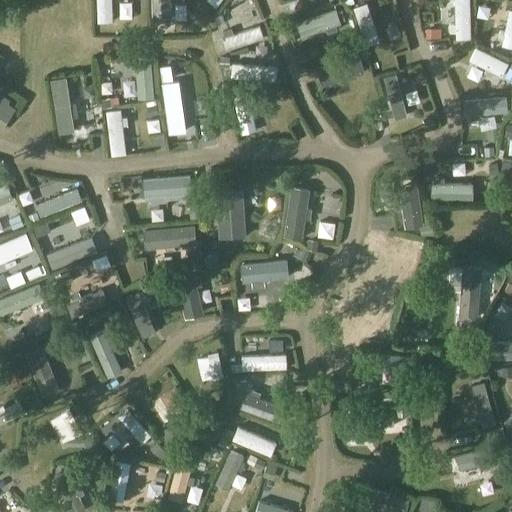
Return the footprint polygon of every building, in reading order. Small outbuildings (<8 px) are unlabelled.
[(97,0),(98,21),(112,20),(111,0),(97,0)] [(169,0),(152,0),(153,19),(170,19),(169,0)] [(470,37),(468,0),(454,0),(455,23),(450,23),(450,31),(455,31),(456,37),(470,37)] [(354,7),(366,45),(379,41),(367,3),(354,7)] [(335,8),(298,21),(302,35),(340,22),(335,8)] [(511,46),(511,9),(509,9),(505,30),(499,29),(497,38),(503,39),(502,45),(511,46)] [(222,15),(210,19),(212,26),(224,23),(222,15)] [(230,27),(222,30),(224,37),(222,38),(226,49),(263,37),(259,26),(233,34),(230,27)] [(425,37),(441,37),(441,27),(425,27),(425,37)] [(357,40),(353,30),(339,34),(342,45),(357,40)] [(491,76),(493,72),(501,75),(507,62),(476,46),(469,59),(487,68),(484,73),(491,76)] [(139,97),(153,96),(149,50),(135,51),(139,97)] [(160,55),(164,79),(193,75),(190,51),(160,55)] [(364,72),(358,54),(318,66),(324,84),(364,72)] [(219,67),(228,68),(230,57),(220,56),(219,67)] [(233,63),(231,77),(276,82),(277,67),(233,63)] [(407,116),(396,74),(384,77),(395,119),(407,116)] [(51,80),(59,133),(74,130),(66,78),(51,80)] [(96,96),(95,86),(83,87),(84,94),(89,97),(96,96)] [(284,87),(276,89),(278,98),(286,96),(284,87)] [(242,132),(256,129),(247,92),(234,95),(242,132)] [(0,132),(16,109),(8,104),(11,100),(0,93),(0,132)] [(503,95),(467,99),(468,115),(505,110),(503,95)] [(101,98),(103,107),(112,105),(111,97),(101,98)] [(181,135),(178,114),(183,113),(181,104),(176,105),(175,100),(163,102),(170,137),(181,135)] [(147,106),(149,115),(157,113),(155,104),(147,106)] [(126,152),(123,124),(129,124),(128,116),(122,116),(121,108),(107,109),(112,153),(126,152)] [(493,146),(483,147),(484,156),(494,155),(493,146)] [(474,161),(467,172),(479,179),(486,168),(474,161)] [(135,188),(134,169),(106,170),(107,188),(135,188)] [(146,196),(193,192),(191,175),(144,179),(146,196)] [(430,196),(471,197),(471,181),(430,180),(430,196)] [(0,204),(13,199),(7,183),(0,186),(0,204)] [(399,186),(401,197),(396,197),(398,208),(402,207),(405,227),(422,224),(416,184),(399,186)] [(40,215),(81,199),(76,187),(36,203),(40,215)] [(311,189),(292,187),(285,236),(303,239),(306,218),(311,219),(312,209),(307,208),(311,189)] [(218,191),(221,236),(246,235),(244,189),(218,191)] [(196,203),(185,204),(187,217),(197,216),(196,203)] [(28,215),(31,222),(40,218),(37,211),(28,215)] [(10,218),(14,228),(23,224),(19,214),(10,218)] [(47,222),(34,227),(37,236),(51,231),(47,222)] [(430,224),(420,225),(422,234),(431,233),(430,224)] [(196,242),(194,225),(144,230),(146,247),(196,242)] [(26,232),(0,243),(0,261),(33,247),(26,232)] [(91,235),(47,253),(53,267),(97,250),(91,235)] [(401,261),(412,244),(403,238),(391,255),(401,261)] [(319,240),(309,239),(308,248),(318,249),(319,240)] [(298,247),(294,254),(305,261),(310,253),(298,247)] [(19,266),(40,258),(36,248),(16,256),(19,266)] [(187,264),(198,264),(197,251),(186,252),(187,264)] [(217,265),(217,254),(205,254),(206,266),(217,265)] [(354,273),(389,284),(394,269),(358,258),(354,273)] [(253,286),(265,285),(264,278),(288,276),(286,259),(241,263),(243,280),(252,280),(253,286)] [(462,285),(460,315),(477,316),(481,265),(464,264),(464,266),(462,285)] [(69,271),(54,277),(58,287),(73,280),(69,271)] [(204,312),(194,271),(177,275),(186,316),(204,312)] [(0,288),(8,285),(5,276),(0,278),(0,288)] [(162,288),(172,284),(168,276),(158,280),(162,288)] [(44,297),(39,284),(0,299),(0,308),(2,314),(44,297)] [(108,302),(102,289),(67,304),(72,316),(108,302)] [(139,291),(127,296),(143,336),(155,331),(139,291)] [(399,318),(400,334),(418,332),(417,317),(399,318)] [(483,336),(496,336),(496,327),(483,327),(483,336)] [(123,371),(106,330),(91,336),(108,377),(123,371)] [(511,356),(511,343),(487,344),(487,357),(511,356)] [(44,394),(60,387),(42,345),(26,351),(44,394)] [(91,349),(77,353),(82,371),(95,368),(91,349)] [(368,351),(366,369),(396,372),(396,377),(405,378),(406,373),(414,374),(416,356),(368,351)] [(243,370),(288,368),(287,353),(243,355),(243,370)] [(4,362),(0,363),(0,377),(9,374),(4,362)] [(511,370),(511,366),(500,367),(500,376),(511,375),(511,370)] [(483,381),(471,384),(482,424),(494,421),(483,381)] [(186,433),(201,424),(176,386),(162,395),(186,433)] [(259,391),(248,387),(246,393),(241,407),(278,421),(284,407),(257,397),(259,391)] [(416,389),(406,388),(405,397),(415,398),(416,389)] [(230,390),(226,400),(235,404),(239,393),(230,390)] [(0,423),(25,412),(20,402),(0,411),(0,423)] [(141,442),(150,434),(127,408),(118,415),(134,434),(130,437),(137,445),(141,442)] [(350,426),(363,426),(363,432),(374,431),(374,425),(393,425),(393,411),(350,412),(350,426)] [(506,432),(511,441),(511,415),(503,422),(508,430),(506,432)] [(175,435),(168,425),(160,430),(166,440),(175,435)] [(221,436),(229,440),(234,430),(225,426),(221,436)] [(276,440),(241,426),(235,441),(271,455),(276,440)] [(93,441),(84,445),(89,455),(98,450),(93,441)] [(157,455),(164,450),(158,442),(151,448),(157,455)] [(491,446),(457,455),(460,468),(494,460),(491,446)] [(217,482),(229,488),(245,456),(232,450),(217,482)] [(183,501),(195,456),(180,452),(168,497),(183,501)] [(92,460),(97,470),(106,465),(101,456),(92,460)] [(110,494),(125,497),(132,459),(118,456),(110,494)] [(254,467),(262,470),(266,462),(259,459),(254,467)] [(268,463),(263,476),(269,478),(274,465),(268,463)] [(156,479),(166,481),(168,469),(159,467),(156,479)] [(79,494),(84,492),(80,482),(75,485),(67,469),(53,476),(71,511),(74,511),(86,506),(79,494)] [(392,511),(404,511),(408,498),(362,487),(358,504),(392,511)] [(297,511),(299,508),(260,496),(254,511),(297,511)] [(424,497),(421,508),(434,510),(437,500),(424,497)]
